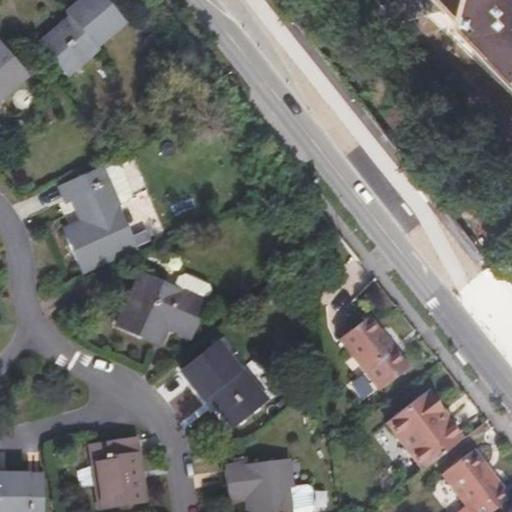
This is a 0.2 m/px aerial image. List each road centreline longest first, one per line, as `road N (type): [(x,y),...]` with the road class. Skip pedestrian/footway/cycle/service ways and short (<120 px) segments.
road 1 (secondary): [(201,0),(511,388)]
road 2 (residential): [(0,442),(104,408),(125,391)]
road 3 (residential): [(169,511),(157,425),(125,391)]
